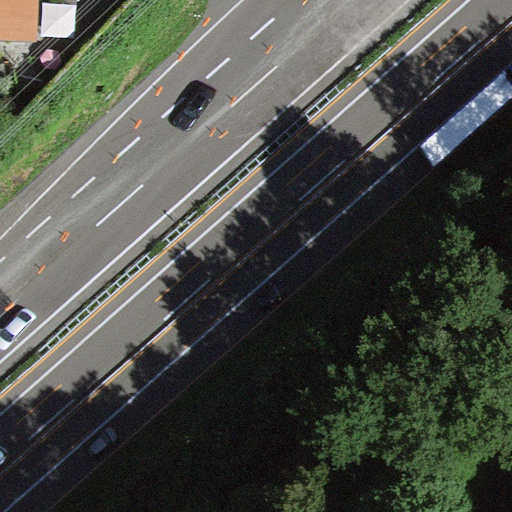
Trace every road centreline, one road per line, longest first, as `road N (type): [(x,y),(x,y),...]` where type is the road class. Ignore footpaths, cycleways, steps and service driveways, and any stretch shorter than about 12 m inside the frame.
road 1 (motorway): [(0,467),(511,12)]
road 2 (motorway): [(351,0),(0,314)]
road 3 (track): [(263,511),(291,485),(478,498)]
